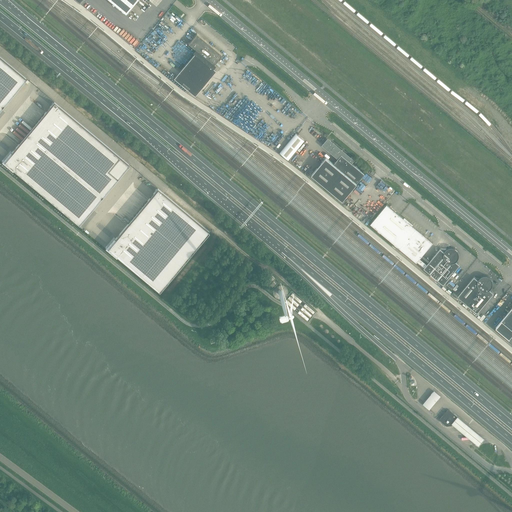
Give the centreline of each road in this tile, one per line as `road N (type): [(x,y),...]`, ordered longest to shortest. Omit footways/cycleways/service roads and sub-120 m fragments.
road 1 (motorway): [(511,425),(0,0)]
road 2 (unclassified): [(200,0),(511,260)]
road 3 (unclassified): [(511,253),(209,0)]
road 4 (motorway): [(0,16),(283,249)]
road 5 (motorway): [(283,249),(511,444)]
road 6 (unclassified): [(216,230),(0,49)]
road 7 (motorway): [(283,249),(391,355)]
